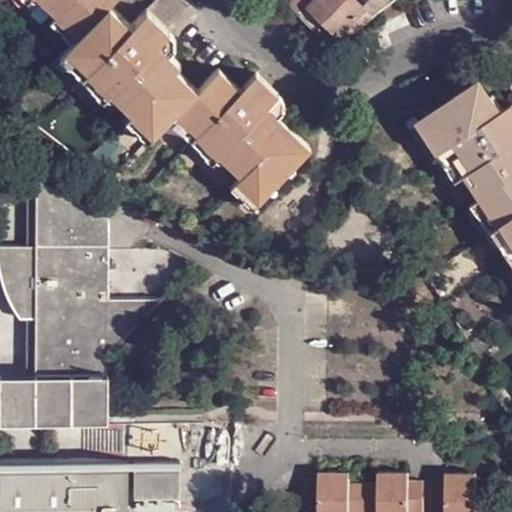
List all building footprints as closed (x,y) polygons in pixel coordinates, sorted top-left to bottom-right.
[(29,0),(31,1),(31,0),(37,0),(55,18),(49,24),(69,47),(57,58),(98,102),(104,96),(124,117),(117,126),(140,148),(165,125),(208,166),(215,160),(237,182),(225,194),(246,213),(304,157),(265,113),(276,100),(254,77),(234,92),(213,74),(192,94),(168,72),(175,67),(153,45),(165,33),(142,13),(126,27),(106,8),(113,0),(29,0)] [(348,24),(364,8),(365,8),(357,0),(315,0),(308,8),(336,36),(348,24)] [(356,28),(373,17),(364,8),(348,24),(354,30),(356,28)] [(511,111),(508,115),(499,103),(492,107),(463,68),(447,81),(459,97),(448,106),(452,113),(414,142),(454,196),(462,187),(478,206),(466,217),(491,248),(496,244),(511,264),(511,111)] [(43,309),(42,360),(116,357),(117,335),(167,282),(114,284),(115,201),(37,159),(36,229),(0,230),(0,237),(25,307),(43,309)] [(42,360),(0,360),(0,410),(116,407),(116,357),(42,360)] [(194,482),(191,444),(0,449),(0,511),(135,511),(136,481),(194,482)] [(317,459),(319,496),(331,497),(332,506),(349,504),(349,495),(402,494),(403,504),(421,506),(422,495),(436,495),(434,458),(411,458),(410,447),(390,450),(389,461),(362,461),(362,448),(338,451),(337,459),(317,459)] [(445,457),(446,495),(460,493),(463,503),(472,501),(472,494),(501,493),(499,462),(489,460),(488,448),(465,449),(463,458),(445,457)]
